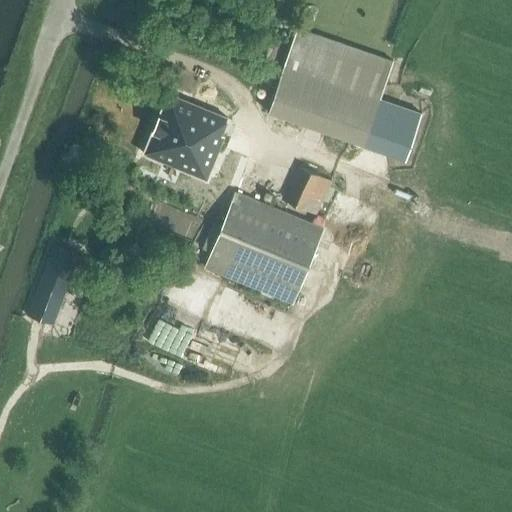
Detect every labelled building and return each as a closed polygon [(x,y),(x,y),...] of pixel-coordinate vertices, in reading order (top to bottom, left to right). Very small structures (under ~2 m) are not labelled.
[(284,66),(268,112),(401,157),(417,112),(379,99),(392,62),(297,29),(285,66),(284,66)] [(143,151),(142,153),(144,154),(144,153),(206,179),(223,135),(220,134),(227,118),(169,94),(167,93),(166,95),(167,95),(159,114),(158,114),(158,116),(152,130),(151,132),(152,132),(144,151),(143,151)] [(285,200),(316,214),(331,181),(299,166),(285,200)] [(228,207),(204,266),(293,303),(324,227),(261,201),(235,190),(228,207)] [(26,314),(52,324),(78,253),(53,243),(26,314)] [(157,355),(170,360),(177,346),(164,340),(157,355)]
